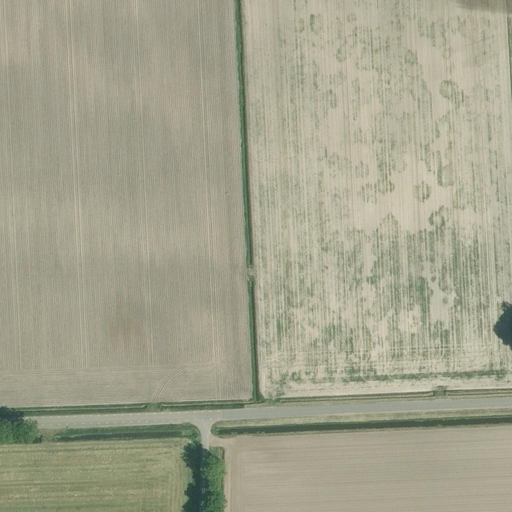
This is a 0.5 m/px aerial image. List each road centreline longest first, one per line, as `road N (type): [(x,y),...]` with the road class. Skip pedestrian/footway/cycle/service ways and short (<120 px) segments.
road 1 (unclassified): [(205,416),(511,402)]
road 2 (unclassified): [(0,422),(205,416)]
